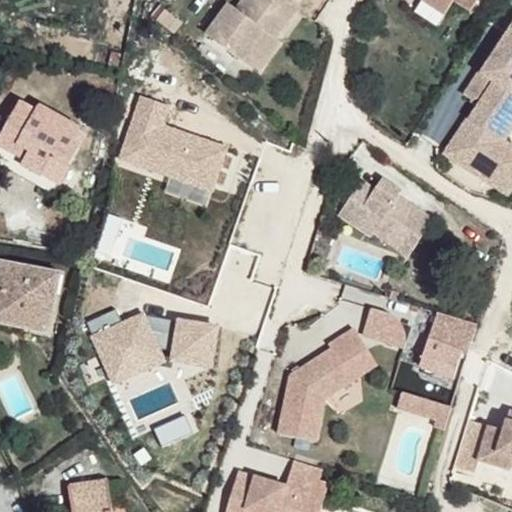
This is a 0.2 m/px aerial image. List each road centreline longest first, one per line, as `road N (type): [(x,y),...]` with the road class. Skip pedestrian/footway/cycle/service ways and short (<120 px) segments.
road 1 (residential): [(351,121),(267,349)]
road 2 (residential): [(447,479),(511,277)]
road 3 (residential): [(480,205),(351,121)]
road 4 (residential): [(351,121),(328,98),(352,0)]
